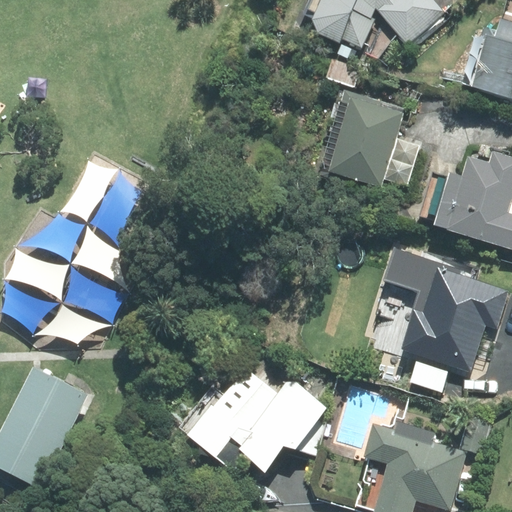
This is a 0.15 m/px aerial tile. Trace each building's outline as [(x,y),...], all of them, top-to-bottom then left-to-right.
[(293,0),(338,68),(393,32),(406,52),(461,17),(449,0),(293,0)] [(511,21),(484,11),(457,85),(511,104),(511,21)] [(296,169),(377,194),(403,109),(322,85),(296,169)] [(431,220),(511,248),(511,156),(461,138),(431,220)] [(400,356),(473,375),(485,330),(511,337),(511,296),(422,273),(400,356)] [(212,394),(185,422),(249,483),(290,440),(311,459),(341,428),(284,374),(239,420),(212,394)] [(84,406),(31,377),(0,431),(0,481),(31,499),(84,406)] [(447,511),(467,444),(372,417),(360,462),(384,469),(372,511),(407,511),(410,504),(439,511),(447,511)] [(358,475),(321,465),(312,499),(349,509),(358,475)]
